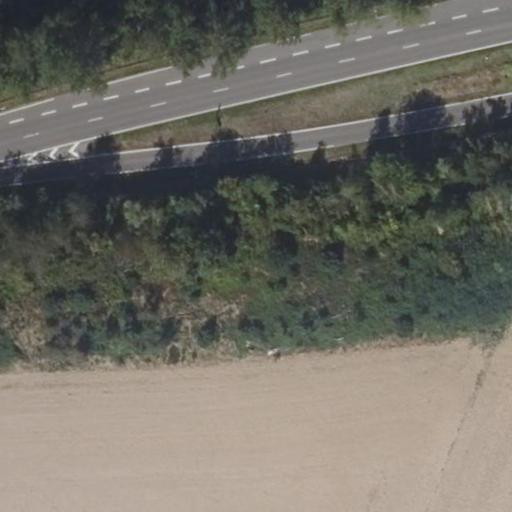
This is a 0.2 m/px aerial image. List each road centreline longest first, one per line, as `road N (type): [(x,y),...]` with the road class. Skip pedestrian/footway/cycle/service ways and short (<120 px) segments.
road 1 (secondary): [(0,145),(511,26)]
road 2 (primary): [(0,177),(375,129),(511,103)]
